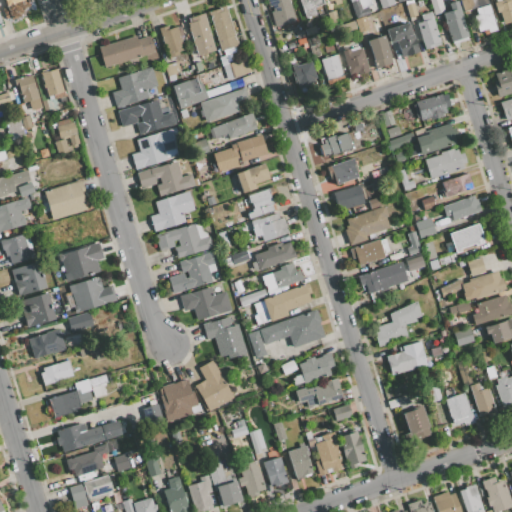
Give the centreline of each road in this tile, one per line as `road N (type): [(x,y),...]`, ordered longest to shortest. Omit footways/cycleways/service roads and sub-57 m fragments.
road 1 (residential): [(247,0),(391,480)]
road 2 (residential): [(63,34),(157,342)]
road 3 (residential): [(285,125),(511,52)]
road 4 (residential): [(302,511),(511,435)]
road 5 (residential): [(0,55),(161,0)]
road 6 (residential): [(466,69),(511,223)]
road 7 (residential): [(0,383),(38,511)]
